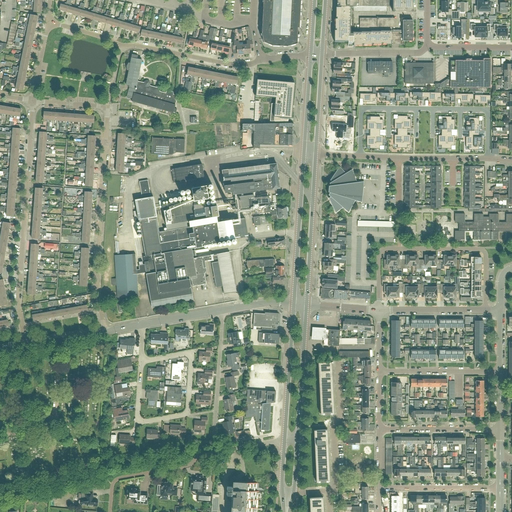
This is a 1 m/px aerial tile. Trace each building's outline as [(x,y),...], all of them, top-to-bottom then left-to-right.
[(66,12),(69,0),(67,0),(67,3),(65,3),(65,5),(61,4),(59,10),(66,12)] [(70,0),(69,0),(66,12),(73,14),(74,8),(71,7),(72,5),(71,4),(72,0),(70,0)] [(298,28),(299,28),(300,0),(263,0),(262,26),(298,28)] [(390,0),(390,7),(393,7),(393,12),(413,12),(413,3),(415,3),(415,0),(413,0),(412,0),(390,0)] [(441,1),(441,13),(445,13),(445,15),(451,15),(451,9),(448,9),(448,1),(441,1)] [(477,13),(484,13),(484,2),(477,2),(477,8),(474,8),(474,15),(477,15),(477,13)] [(490,2),(484,2),(484,13),(490,13),(490,15),(493,15),(493,8),(490,8),(490,2)] [(78,9),(74,8),(73,14),(79,16),(83,4),(81,3),(80,7),(78,7),(78,9)] [(467,3),(457,3),(457,11),(451,11),(451,19),(459,19),(459,12),(467,12),(467,3)] [(508,8),(508,3),(499,3),(499,12),(507,12),(508,8)] [(83,4),(79,16),(86,18),(88,12),(84,11),(85,9),(84,8),(85,4),(83,4)] [(88,12),(86,18),(93,19),(96,8),(94,7),(93,11),(92,10),(91,13),(88,12)] [(350,7),(337,7),(336,7),(336,18),(335,18),(335,29),(334,29),(334,42),(344,42),(348,42),(348,47),(349,47),(349,46),(353,46),(353,45),(363,46),(363,45),(373,45),(373,44),(382,45),(382,44),(392,44),(392,43),(396,43),(396,44),(399,44),(399,43),(401,43),(401,44),(403,44),(403,41),(413,41),(413,20),(409,20),(409,18),(401,18),(401,30),(392,30),(392,27),(395,27),(395,18),(377,18),(360,18),(359,33),(353,33),(353,36),(349,36),(349,30),(349,19),(350,19),(350,7)] [(96,8),(93,19),(99,21),(101,16),(98,15),(98,12),(97,12),(98,8),(96,8)] [(101,16),(99,21),(106,23),(109,11),(107,11),(106,15),(105,14),(104,17),(101,16)] [(109,11),(106,23),(113,25),(114,20),(111,19),(111,16),(110,16),(111,12),(109,11)] [(114,20),(113,25),(119,27),(123,15),(120,15),(119,18),(118,18),(117,20),(114,20)] [(126,29),(127,23),(124,22),(125,20),(123,20),(124,16),(123,15),(119,27),(126,29)] [(131,24),(127,23),(126,29),(132,31),(136,19),(134,18),(133,22),(131,22),(131,24)] [(132,31),(139,33),(141,27),(137,26),(138,24),(137,23),(138,20),(136,19),(132,31)] [(456,38),(461,38),(461,37),(463,37),(463,34),(466,34),(466,19),(461,19),(461,27),(456,27),(452,27),(452,34),(456,34),(456,38)] [(37,22),(27,20),(26,24),(28,24),(28,27),(35,29),(37,22)] [(146,30),(142,30),(141,36),(148,37),(150,25),(148,24),(147,28),(146,28),(146,30)] [(481,37),(481,25),(475,25),(475,24),(470,24),(470,31),(475,31),(474,37),(481,37)] [(487,25),(481,25),(481,37),(487,38),(487,31),(490,31),(490,24),(487,24),(487,25)] [(497,36),(507,36),(507,29),(497,29),(497,24),(494,24),(494,31),(497,31),(497,36)] [(154,38),(156,32),(152,32),(153,29),(152,29),(152,25),(150,25),(148,37),(154,38)] [(194,46),(196,40),(198,27),(195,26),(193,37),(193,39),(190,39),(188,45),(194,46)] [(273,34),(288,35),(298,35),(298,28),(262,26),(262,33),(273,34)] [(156,32),(154,38),(161,40),(164,27),(162,27),(161,31),(160,31),(159,33),(156,32)] [(166,28),(164,27),(161,40),(168,41),(169,35),(166,34),(166,32),(165,32),(166,28)] [(173,36),(169,35),(168,41),(175,42),(177,30),(175,30),(174,34),(173,33),(173,36)] [(179,30),(177,30),(175,42),(182,44),(183,38),(179,37),(180,35),(178,34),(179,30)] [(196,40),(194,46),(200,47),(202,41),(204,31),(201,30),(199,37),(198,39),(199,40),(199,41),(196,40)] [(34,35),(24,33),(24,36),(26,37),(25,39),(33,41),(34,35)] [(273,34),(262,33),(262,34),(264,43),(264,42),(273,46),(273,34)] [(288,35),(273,34),(273,46),(287,47),(288,35)] [(288,35),(287,47),(288,47),(288,46),(298,44),(297,43),(298,35),(288,35)] [(202,41),(200,47),(206,49),(208,42),(209,36),(206,36),(205,38),(206,38),(205,42),(202,41)] [(224,42),(222,52),(229,53),(230,47),(231,43),(227,42),(228,40),(225,39),(224,42)] [(243,45),(244,54),(250,53),(250,47),(253,47),(252,40),(247,41),(247,45),(243,45)] [(244,54),(243,45),(239,45),(239,41),(234,42),(233,48),(237,48),(237,54),(244,54)] [(23,49),(23,52),(30,53),(32,47),(22,45),(21,48),(23,49)] [(175,100),(177,95),(173,94),(174,92),(167,90),(166,93),(160,91),(161,89),(149,85),(150,84),(150,83),(149,82),(148,81),(147,81),(146,81),(145,82),(145,83),(138,81),(142,60),(137,59),(138,56),(132,54),(130,63),(128,63),(127,66),(127,70),(129,71),(126,85),(129,85),(129,87),(130,87),(127,97),(133,98),(132,101),(131,101),(173,113),(173,112),(176,113),(177,109),(174,108),(175,105),(176,101),(175,100)] [(20,64),(28,66),(29,59),(15,57),(15,59),(19,59),(19,61),(21,61),(20,64)] [(490,59),(483,59),(483,61),(471,61),(471,59),(466,59),(466,61),(455,60),(455,70),(450,70),(450,88),(490,88),(490,59)] [(392,74),(392,62),(384,62),(384,64),(369,64),(369,69),(368,69),(368,74),(392,74)] [(433,84),(433,64),(405,63),(405,69),(404,69),(404,71),(405,71),(405,84),(433,84)] [(493,73),(498,73),(498,71),(511,71),(511,65),(501,65),(501,68),(493,68),(493,73)] [(342,71),(342,69),(333,68),(333,73),(337,74),(337,77),(351,77),(351,74),(344,74),(344,72),(342,71)] [(27,72),(13,69),(12,71),(16,72),(16,73),(19,73),(18,76),(25,78),(27,72)] [(197,77),(199,77),(201,70),(195,69),(192,83),(194,83),(195,79),(196,79),(197,77)] [(209,79),(212,80),(213,72),(207,71),(204,85),(206,85),(207,82),(208,82),(209,79)] [(221,82),(224,82),(226,75),(219,74),(217,87),(219,88),(219,84),(221,84),(221,82)] [(229,90),(231,90),(230,94),(235,94),(236,87),(233,87),(234,84),(237,85),(238,77),(232,76),(229,90)] [(333,81),(332,86),(341,87),(341,84),(343,84),(343,82),(346,82),(346,79),(337,78),(337,81),(333,81)] [(255,90),(254,96),(275,98),(274,117),(273,121),(288,121),(288,119),(290,119),(291,105),(293,85),(293,83),(287,82),(257,79),(256,84),(256,86),(255,86),(255,90)] [(24,84),(10,81),(10,83),(14,84),(14,85),(16,86),(15,89),(23,90),(24,84)] [(192,83),(186,81),(184,90),(190,91),(192,83)] [(341,92),(341,87),(332,86),(332,92),(336,92),(336,95),(337,95),(336,96),(350,97),(351,97),(352,93),(345,93),(345,92),(341,92)] [(409,92),(409,97),(412,97),(412,100),(422,101),(422,98),(425,98),(425,92),(409,92)] [(428,101),(438,101),(438,98),(441,98),(441,93),(425,92),(425,98),(428,98),(428,101)] [(377,98),(380,98),(380,101),(390,101),(390,98),(392,98),(392,93),(377,93),(377,98)] [(395,101),(405,101),(405,98),(408,98),(408,93),(392,93),(392,98),(395,98),(395,101)] [(376,94),(360,94),(360,99),(363,99),(363,102),(373,102),(373,99),(376,99),(376,94)] [(457,94),(442,94),(442,99),(445,99),(445,102),(455,102),(455,99),(457,99),(457,94)] [(460,102),(470,102),(470,99),(473,99),(473,94),(457,94),(457,99),(460,99),(460,102)] [(474,100),(477,100),(477,103),(487,103),(487,100),(490,100),(490,95),(474,95),(474,100)] [(331,99),(331,105),(340,106),(340,100),(349,101),(350,97),(336,96),(336,97),(335,97),(335,100),(331,99)] [(340,111),(340,106),(331,105),(331,111),(335,111),(334,114),(344,114),(344,111),(340,111)] [(21,109),(15,108),(13,118),(16,119),(17,116),(20,117),(21,109)] [(87,125),(87,129),(85,129),(84,133),(89,134),(89,125),(90,125),(91,123),(94,123),(94,115),(88,115),(87,125)] [(402,116),(397,116),(397,119),(394,119),(394,129),(397,129),(397,132),(402,132),(402,116)] [(407,116),(402,116),(402,132),(407,132),(407,129),(410,129),(410,119),(407,119),(407,116)] [(367,120),(367,130),(370,130),(370,133),(375,133),(375,117),(370,117),(370,120),(367,120)] [(380,117),(375,117),(375,133),(380,133),(380,130),(383,130),(383,120),(380,120),(380,117)] [(441,130),(441,133),(446,133),(446,117),(441,117),(441,120),(438,119),(438,130),(441,130)] [(451,117),(446,117),(446,133),(451,133),(451,130),(454,130),(454,120),(451,120),(451,117)] [(474,118),(469,118),(469,121),(466,121),(466,131),(469,131),(469,134),(474,134),(474,118)] [(482,131),(482,121),(479,121),(479,118),(476,118),(474,118),(474,134),(479,134),(479,131),(482,131)] [(243,131),(254,131),(275,130),(275,135),(286,134),(292,135),(293,123),(254,124),(243,124),(243,131)] [(332,124),(332,131),(336,132),(336,138),(342,138),(343,132),(346,132),(346,133),(350,133),(351,128),(353,128),(353,123),(348,123),(347,125),(346,125),(332,124)] [(421,139),(429,139),(429,128),(431,128),(431,124),(421,124),(421,139)] [(253,145),(253,148),(260,148),(260,145),(292,146),(292,135),(286,134),(275,135),(275,130),(254,131),(253,145)] [(402,148),(402,132),(397,132),(397,135),(394,135),(394,145),(397,145),(397,148),(402,148)] [(407,135),(407,132),(402,132),(402,148),(407,148),(407,145),(410,145),(410,135),(407,135)] [(374,149),(375,133),(370,133),(370,135),(367,135),(366,146),(369,146),(369,149),(374,149)] [(379,146),(382,146),(383,136),(380,136),(380,133),(375,133),(374,149),(379,149),(379,146)] [(441,135),(438,135),(438,145),(441,146),(441,149),(446,149),(446,133),(441,133),(441,135)] [(451,133),(446,133),(446,149),(451,149),(451,146),(454,146),(454,136),(451,136),(451,133)] [(474,134),(469,134),(469,137),(466,137),(465,147),(468,147),(468,150),(473,150),(474,134)] [(479,134),(474,134),(473,150),(478,150),(478,147),(481,147),(482,137),(479,137),(479,134)] [(152,138),(151,154),(162,155),(162,154),(169,155),(173,155),(173,148),(177,148),(177,150),(177,149),(184,150),(185,139),(177,139),(163,139),(152,138)] [(202,164),(171,169),(174,183),(204,178),(202,164)] [(280,188),(277,164),(244,168),(222,170),(225,192),(233,191),(233,194),(255,191),(280,188)] [(363,189),(364,182),(357,182),(352,169),(346,173),(340,167),(330,180),(332,182),(329,183),(330,186),(329,186),(328,192),(330,193),(328,195),(330,197),(329,198),(336,213),(343,208),(349,213),(355,200),(362,203),(363,196),(364,189),(363,189)] [(148,180),(139,181),(142,196),(150,195),(148,180)] [(192,188),(194,200),(162,205),(166,225),(218,216),(217,205),(205,207),(204,203),(197,204),(197,200),(206,199),(206,201),(210,201),(209,198),(208,198),(206,186),(192,188)] [(236,206),(234,207),(235,213),(250,211),(250,214),(255,214),(255,213),(270,211),(269,197),(254,199),(253,195),(235,198),(236,206)] [(196,257),(195,250),(192,251),(192,249),(202,247),(202,244),(248,236),(244,217),(203,224),(159,232),(156,216),(157,216),(153,197),(135,200),(139,219),(145,256),(143,256),(144,264),(146,272),(152,307),(193,300),(190,279),(191,279),(192,286),(206,284),(204,274),(207,271),(205,261),(205,259),(194,260),(194,258),(193,258),(196,257)] [(277,213),(276,210),(273,211),(274,212),(272,212),(273,215),(271,215),(272,220),(277,220),(277,219),(284,218),(284,219),(287,218),(287,217),(287,212),(288,210),(288,208),(286,207),(278,208),(278,213),(277,213)] [(507,240),(511,240),(511,214),(508,214),(508,222),(498,222),(498,214),(491,214),(491,217),(483,217),(483,214),(474,214),(474,222),(464,222),(465,214),(455,214),(455,222),(459,222),(459,231),(455,231),(455,240),(464,240),(464,232),(474,232),(474,240),(481,240),(491,240),(490,240),(498,240),(498,232),(508,232),(507,240)] [(267,224),(266,216),(260,217),(259,216),(253,217),(254,225),(260,225),(260,224),(267,224)] [(0,231),(1,232),(1,234),(8,236),(9,229),(0,227),(0,231)] [(332,231),(325,231),(325,237),(332,238),(331,240),(334,240),(341,241),(342,238),(332,237),(332,235),(336,235),(336,232),(332,231)] [(285,239),(268,240),(269,246),(276,246),(276,247),(285,246),(285,239)] [(59,252),(59,248),(55,248),(55,244),(45,244),(45,249),(51,249),(51,252),(59,252)] [(334,250),(324,250),(324,256),(329,256),(329,259),(337,259),(337,260),(341,260),(344,260),(344,255),(341,254),(341,256),(333,255),(334,250)] [(223,286),(224,294),(236,292),(229,252),(217,254),(217,255),(218,259),(218,262),(212,263),(216,287),(223,286)] [(136,254),(115,255),(117,298),(138,296),(137,274),(137,270),(136,254)] [(387,266),(393,266),(393,255),(389,255),(389,256),(387,256),(387,261),(384,261),(384,269),(387,269),(387,266)] [(402,269),(402,260),(399,260),(399,256),(397,256),(397,255),(393,255),(393,266),(396,266),(397,269),(402,269)] [(409,266),(412,266),(412,255),(408,255),(408,256),(406,256),(406,260),(402,260),(402,269),(408,269),(409,266)] [(421,269),(421,261),(418,261),(418,256),(415,256),(415,255),(412,255),(412,266),(415,266),(416,269),(421,269)] [(428,266),(431,266),(431,255),(427,255),(427,256),(425,256),(425,261),(421,261),(421,269),(427,269),(428,266)] [(440,269),(440,261),(437,261),(437,256),(434,256),(434,255),(431,255),(431,266),(436,266),(436,269),(440,269)] [(444,266),(450,266),(450,255),(446,255),(446,256),(444,256),(444,261),(440,261),(440,269),(444,269),(444,266)] [(450,255),(450,266),(455,266),(455,269),(459,269),(459,260),(456,260),(456,256),(453,256),(453,255),(450,255)] [(273,259),(247,261),(247,268),(274,266),(273,259)] [(330,262),(323,262),(323,269),(333,270),(333,266),(336,266),(337,260),(328,259),(331,259),(330,262)] [(139,269),(137,270),(137,274),(146,272),(144,264),(139,265),(139,269)] [(322,279),(322,287),(337,288),(337,281),(345,281),(345,277),(328,276),(330,276),(330,280),(323,279),(322,279)] [(452,287),(450,287),(450,298),(453,298),(453,297),(456,297),(456,292),(459,292),(459,282),(456,282),(456,284),(454,284),(452,287)] [(389,298),(393,298),(393,287),(387,287),(387,284),(384,284),(384,292),(387,292),(387,297),(389,297),(389,298)] [(398,287),(393,287),(393,298),(396,298),(396,297),(399,297),(399,292),(402,292),(402,284),(399,284),(398,287)] [(408,298),(412,298),(412,287),(409,287),(408,284),(402,284),(402,292),(406,292),(406,297),(408,297),(408,298)] [(412,287),(412,298),(415,298),(415,297),(418,297),(418,292),(421,292),(421,284),(417,284),(415,284),(415,287),(412,287)] [(421,284),(421,292),(425,292),(425,297),(427,297),(427,298),(431,298),(431,287),(428,287),(427,284),(425,284),(421,284)] [(436,287),(431,287),(431,298),(434,298),(434,297),(437,297),(437,293),(440,293),(440,284),(436,284),(436,287)] [(440,284),(440,293),(440,292),(444,292),(444,297),(446,297),(446,298),(450,298),(450,287),(444,287),(444,284),(440,284)] [(350,297),(370,299),(370,293),(321,288),(321,289),(322,289),(321,297),(322,298),(336,299),(337,299),(350,300),(350,297)] [(81,300),(80,296),(78,297),(79,301),(80,304),(81,312),(88,311),(87,305),(83,306),(83,303),(82,303),(82,300),(81,300)] [(74,313),(73,307),(70,308),(69,306),(66,306),(68,314),(74,313)] [(61,316),(60,310),(56,310),(56,308),(53,309),(54,317),(61,316)] [(47,318),(46,312),(43,313),(42,310),(39,311),(40,319),(47,318)] [(33,320),(40,319),(39,311),(36,312),(36,314),(32,315),(33,320)] [(272,328),(272,323),(278,323),(279,313),(265,312),(265,314),(254,313),(253,326),(272,328)] [(0,319),(2,327),(9,326),(8,320),(4,320),(4,318),(2,318),(0,319)] [(351,329),(352,320),(345,319),(344,322),(343,321),(342,330),(346,330),(346,329),(351,329)] [(364,321),(364,330),(371,331),(372,326),(371,326),(371,321),(364,321)] [(200,331),(200,334),(213,335),(213,332),(214,324),(210,324),(209,326),(201,326),(201,325),(200,331)] [(176,335),(176,339),(188,340),(188,336),(189,336),(189,329),(185,328),(185,331),(176,330),(175,335),(176,335)] [(238,332),(235,332),(228,334),(229,339),(228,339),(229,344),(233,344),(234,347),(242,345),(241,340),(240,340),(238,332)] [(156,343),(164,344),(168,344),(168,333),(160,333),(160,335),(151,335),(151,334),(151,340),(151,345),(156,345),(156,343)] [(259,333),(258,343),(279,344),(279,334),(259,333)] [(134,346),(135,338),(129,338),(129,341),(121,340),(120,340),(120,343),(117,343),(117,348),(128,348),(128,354),(133,355),(134,346)] [(200,352),(199,361),(210,361),(210,353),(212,353),(212,349),(207,348),(206,352),(200,352)] [(232,366),(233,370),(240,369),(239,365),(237,365),(235,353),(227,355),(228,362),(227,363),(228,367),(232,366)] [(120,376),(120,373),(127,371),(129,371),(133,370),(131,363),(124,364),(123,361),(117,362),(118,368),(115,368),(117,377),(115,377),(116,383),(121,382),(120,376)] [(172,364),(171,380),(180,380),(181,370),(183,370),(184,362),(177,362),(177,364),(172,364)] [(333,395),(332,362),(318,363),(318,365),(320,396),(321,415),(323,415),(330,415),(335,415),(333,395)] [(148,377),(162,378),(163,367),(157,367),(157,369),(148,368),(148,377)] [(198,382),(198,384),(204,384),(204,383),(208,383),(211,383),(212,382),(212,379),(213,370),(205,370),(205,374),(198,373),(198,382)] [(225,377),(227,389),(236,387),(234,376),(239,375),(238,371),(231,373),(232,376),(225,377)] [(476,384),(476,387),(484,387),(484,381),(476,381),(475,381),(475,378),(472,378),(472,384),(475,384),(476,384)] [(121,384),(115,385),(117,397),(127,396),(127,397),(131,396),(129,387),(122,389),(121,384)] [(167,402),(181,403),(182,394),(173,393),(173,391),(175,391),(175,387),(168,387),(167,402)] [(246,406),(262,404),(271,403),(275,402),(276,391),(248,389),(246,406)] [(151,390),(151,393),(147,392),(146,398),(148,398),(148,407),(157,407),(158,391),(151,390)] [(196,404),(197,404),(197,407),(201,407),(201,404),(210,405),(211,392),(204,391),(203,395),(197,395),(196,404)] [(224,400),(226,412),(234,410),(232,401),(236,401),(234,394),(228,395),(229,399),(224,400)] [(465,410),(465,405),(463,405),(463,400),(456,400),(456,406),(457,406),(458,407),(458,410),(451,410),(451,417),(452,417),(452,418),(455,418),(455,417),(465,417),(465,410)] [(262,404),(246,406),(246,418),(255,417),(258,432),(261,432),(265,431),(265,430),(269,430),(269,429),(271,406),(271,403),(262,404)] [(122,408),(113,409),(115,421),(124,420),(126,419),(130,419),(128,411),(122,412),(122,408)] [(223,423),(224,430),(223,430),(224,435),(229,435),(229,434),(234,433),(234,432),(236,431),(234,425),(233,425),(232,425),(231,420),(233,420),(232,416),(225,417),(226,422),(223,423)] [(195,420),(194,430),(194,432),(201,432),(201,430),(204,430),(205,430),(205,422),(207,422),(208,417),(202,417),(202,421),(195,420)] [(181,435),(181,434),(186,434),(186,428),(183,428),(183,429),(181,429),(181,426),(171,425),(170,434),(181,435)] [(147,438),(148,438),(155,439),(155,441),(161,441),(161,435),(159,435),(159,434),(158,434),(158,430),(147,429),(147,438)] [(330,482),(330,479),(328,430),(314,430),(314,437),(316,483),(330,482)] [(360,443),(360,435),(354,435),(354,434),(348,434),(348,435),(343,435),(343,443),(348,443),(348,445),(351,445),(355,445),(355,443),(360,443)] [(130,444),(135,444),(135,438),(132,438),(132,439),(130,439),(130,435),(120,435),(119,444),(130,444)] [(257,511),(259,491),(258,491),(258,483),(235,481),(233,477),(230,478),(229,486),(228,486),(227,486),(227,487),(226,494),(227,494),(227,495),(232,495),(230,511),(257,511)] [(192,479),(191,490),(191,492),(193,494),(198,495),(197,501),(211,502),(212,495),(205,495),(206,479),(202,478),(202,479),(197,479),(197,480),(192,479)] [(161,489),(161,494),(177,495),(177,488),(172,488),(173,482),(168,481),(168,483),(163,482),(163,489),(161,489)] [(362,491),(360,491),(359,491),(359,487),(360,487),(360,484),(349,484),(349,486),(352,487),(352,488),(355,488),(355,493),(356,493),(368,493),(368,487),(362,487),(362,491)] [(148,494),(140,493),(140,491),(136,490),(136,489),(132,489),(127,489),(126,494),(127,494),(127,496),(127,499),(135,499),(134,503),(147,504),(148,494)] [(79,500),(79,501),(79,502),(79,503),(80,504),(81,504),(81,505),(87,504),(87,506),(98,506),(98,500),(97,500),(98,496),(93,496),(93,492),(85,493),(85,494),(82,494),(81,499),(80,499),(81,500),(79,500)] [(416,511),(416,496),(410,496),(410,502),(413,502),(413,505),(414,505),(414,510),(408,510),(408,511),(416,511)] [(323,511),(323,497),(309,498),(310,511),(323,511)] [(448,511),(456,511),(457,511),(454,511),(454,504),(458,504),(458,497),(450,497),(450,503),(449,503),(448,511)]
